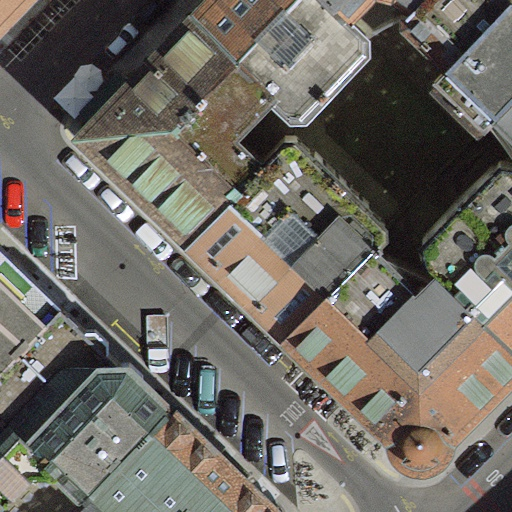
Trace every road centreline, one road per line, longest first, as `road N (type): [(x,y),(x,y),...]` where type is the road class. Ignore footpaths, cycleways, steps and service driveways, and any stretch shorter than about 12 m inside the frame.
road 1 (residential): [(0,134),(396,511)]
road 2 (residential): [(0,123),(116,0)]
